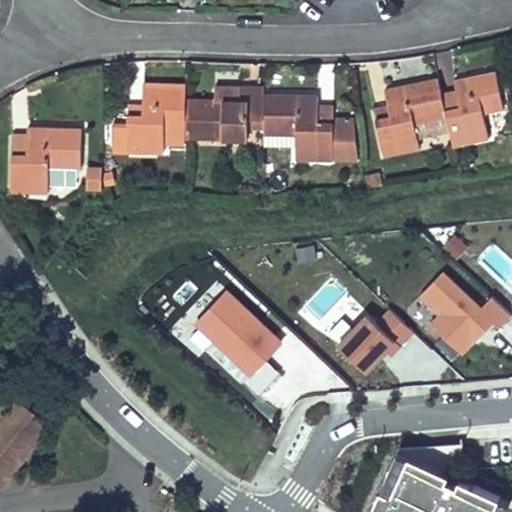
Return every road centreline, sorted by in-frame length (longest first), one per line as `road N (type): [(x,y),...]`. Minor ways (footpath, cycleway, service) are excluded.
road 1 (residential): [(470,20),(357,42),(54,40)]
road 2 (residential): [(0,258),(98,394),(158,452),(245,511)]
road 3 (unclassified): [(511,410),(356,426),(325,441),(291,511)]
road 4 (unknown): [(116,481),(92,497),(0,502)]
